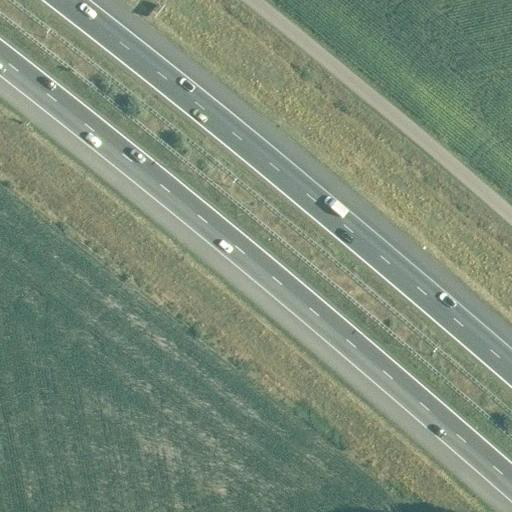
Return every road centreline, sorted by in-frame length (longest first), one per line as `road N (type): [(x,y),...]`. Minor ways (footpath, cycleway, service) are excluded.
road 1 (motorway): [(0,48),(272,271),(511,484)]
road 2 (motorway): [(511,371),(66,0)]
road 3 (unclassified): [(511,220),(250,0)]
